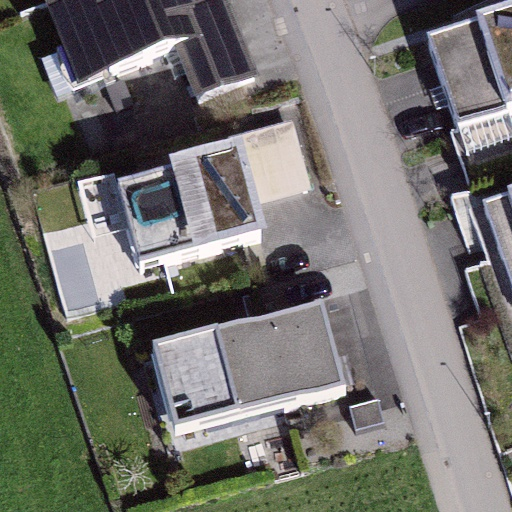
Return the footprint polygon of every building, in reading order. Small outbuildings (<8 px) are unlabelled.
[(184,0),(53,0),(87,79),(179,40),(204,99),(249,80),(218,5),(191,16),(184,0)] [(511,11),(428,44),(464,137),(511,118),(511,11)] [(123,190),(146,271),(271,236),(248,155),(123,190)] [(511,198),(488,207),(511,275),(511,198)] [(328,307),(157,354),(180,437),(351,391),(328,307)]
